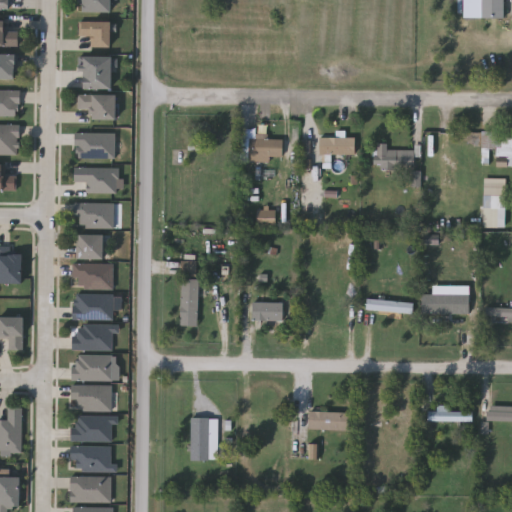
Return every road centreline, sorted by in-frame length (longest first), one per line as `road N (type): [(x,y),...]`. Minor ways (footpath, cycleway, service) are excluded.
road 1 (residential): [(45,511),(50,0)]
road 2 (residential): [(146,0),(143,511)]
road 3 (residential): [(511,100),(148,98)]
road 4 (residential): [(511,368),(148,366)]
